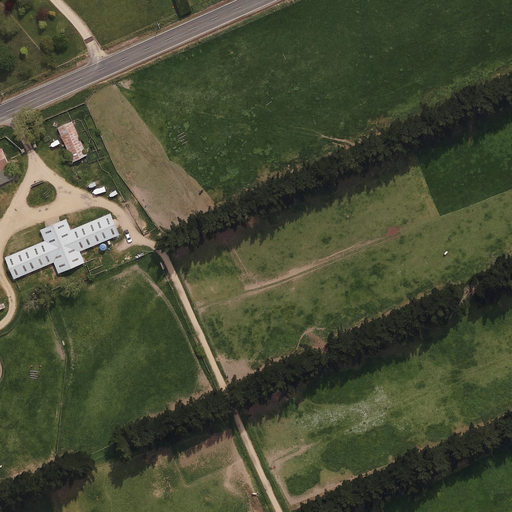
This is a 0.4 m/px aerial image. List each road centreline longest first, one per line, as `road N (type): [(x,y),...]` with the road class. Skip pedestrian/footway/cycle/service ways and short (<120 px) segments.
road 1 (track): [(15,106),(36,167),(71,191),(108,202),(133,234),(159,247),(279,511)]
road 2 (secondary): [(0,113),(256,0)]
